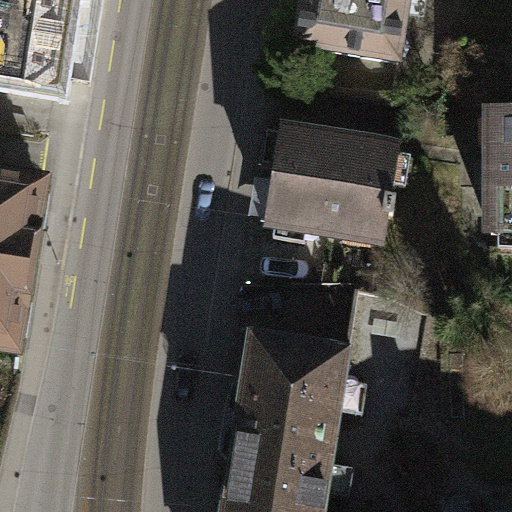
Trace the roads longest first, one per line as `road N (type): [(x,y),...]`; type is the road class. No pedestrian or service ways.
road 1 (primary): [(134,0),(49,511)]
road 2 (primary): [(169,511),(178,366),(235,0)]
road 3 (trunk): [(92,0),(49,511)]
road 4 (trunk): [(121,511),(162,0)]
